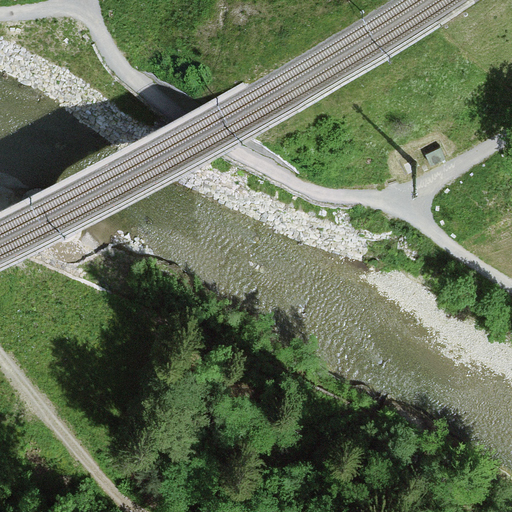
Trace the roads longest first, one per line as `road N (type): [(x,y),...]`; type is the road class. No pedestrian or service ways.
road 1 (track): [(511,286),(465,261),(405,206),(315,194),(184,119),(116,60),(82,0)]
road 2 (track): [(0,351),(81,453),(141,511)]
road 3 (track): [(511,134),(405,206)]
